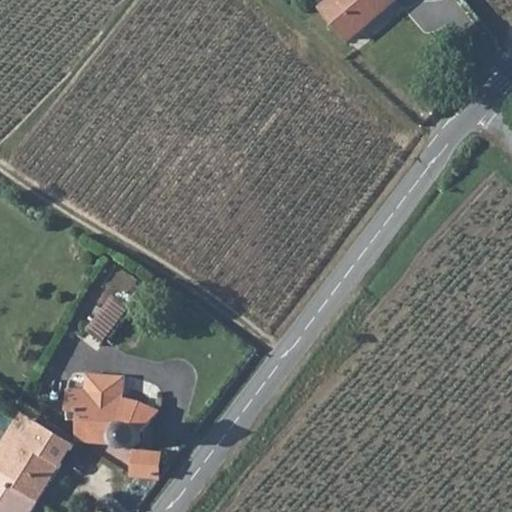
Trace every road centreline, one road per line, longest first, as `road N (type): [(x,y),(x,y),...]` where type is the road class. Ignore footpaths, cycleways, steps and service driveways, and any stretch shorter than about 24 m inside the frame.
road 1 (tertiary): [(166,511),(444,148),(511,74)]
road 2 (track): [(287,357),(211,299),(0,168)]
